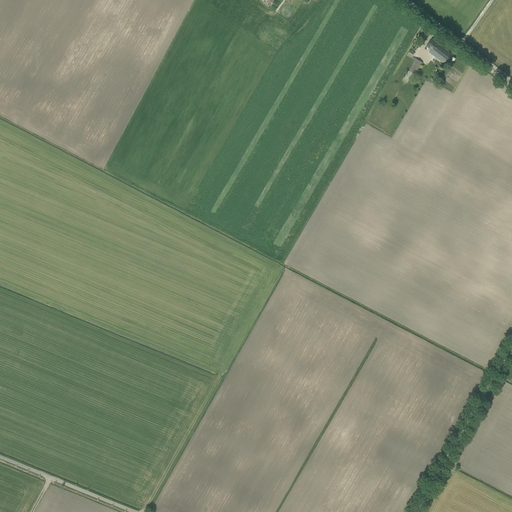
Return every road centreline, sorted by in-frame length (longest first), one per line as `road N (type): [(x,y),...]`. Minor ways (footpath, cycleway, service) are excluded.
road 1 (unclassified): [(415,511),(511,347)]
road 2 (unclassified): [(129,511),(0,458)]
